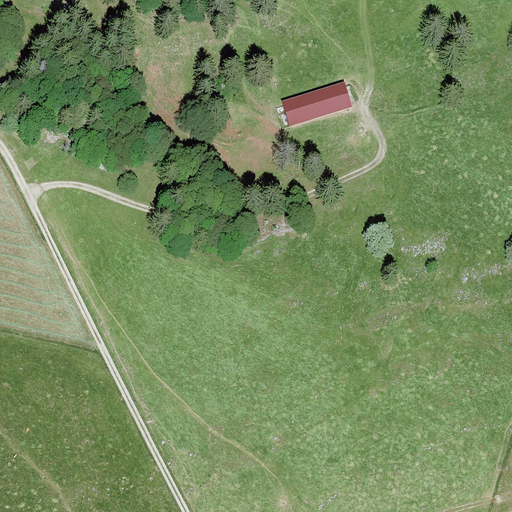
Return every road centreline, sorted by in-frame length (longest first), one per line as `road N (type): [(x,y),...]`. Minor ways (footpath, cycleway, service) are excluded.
road 1 (track): [(26,191),(54,184),(94,189),(153,210),(199,215),(274,207),(368,168),(382,145),(356,101)]
road 2 (track): [(184,511),(0,144)]
